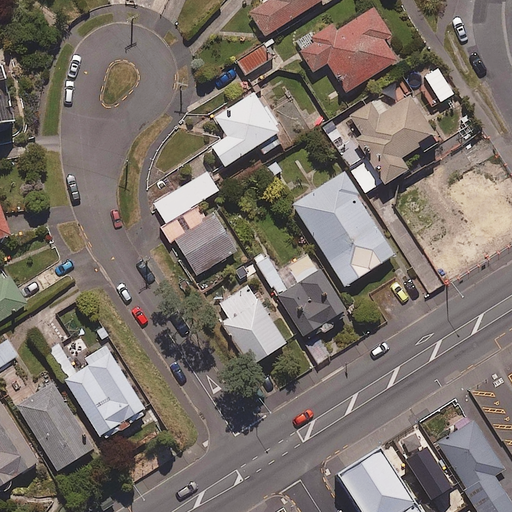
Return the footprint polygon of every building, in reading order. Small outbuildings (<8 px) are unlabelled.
[(269,0),(249,12),(265,37),(322,0),(269,0)] [(315,45),(304,52),(316,70),(327,63),(338,79),(356,87),(397,61),(383,40),(391,35),(373,8),(339,31),(330,25),(310,38),(315,45)] [(272,59),(264,46),(237,62),(245,75),(272,59)] [(0,124),(14,122),(3,65),(0,65),(0,124)] [(439,141),(409,95),(386,110),(374,92),(361,101),(365,106),(350,116),(362,134),(357,137),(372,161),(352,174),(365,193),(383,182),(385,185),(408,170),(401,159),(420,147),(423,151),(439,141)] [(284,142),(254,93),(214,118),(226,138),(211,147),(224,167),(258,146),(263,155),(284,142)] [(334,121),(323,128),(336,150),(347,144),(334,121)] [(276,159),(261,168),(269,183),(285,173),(276,159)] [(495,171),(484,178),(477,166),(443,187),(488,259),(511,243),(511,174),(501,181),(495,171)] [(166,224),(197,205),(197,204),(218,191),(207,173),(154,205),(166,224)] [(394,256),(342,174),(292,206),(344,288),(394,256)] [(432,209),(423,196),(407,207),(416,220),(432,209)] [(0,240),(11,237),(0,205),(0,240)] [(197,205),(166,224),(162,227),(193,279),(237,252),(213,213),(205,218),(197,205)] [(471,262),(449,228),(425,244),(447,278),(471,262)] [(346,311),(312,259),(290,273),(297,284),(273,299),(300,341),(346,311)] [(0,270),(0,320),(24,305),(0,270)] [(286,344),(254,293),(217,317),(250,367),(286,344)] [(83,326),(71,310),(58,319),(71,336),(83,326)] [(0,367),(18,356),(9,342),(0,347),(0,367)] [(50,349),(68,379),(77,373),(59,343),(50,349)] [(77,373),(68,379),(65,381),(101,440),(146,412),(106,347),(84,360),(88,367),(77,373)] [(93,449),(52,383),(16,406),(57,472),(93,449)] [(0,487),(38,463),(0,403),(0,487)] [(475,505),(479,511),(511,511),(511,504),(495,476),(504,470),(474,420),(469,423),(466,417),(454,424),(458,431),(438,444),(475,505)] [(401,441),(383,452),(396,474),(414,462),(401,441)] [(403,511),(415,505),(379,449),(337,476),(360,511),(403,511)] [(400,480),(412,501),(431,489),(419,468),(400,480)]
